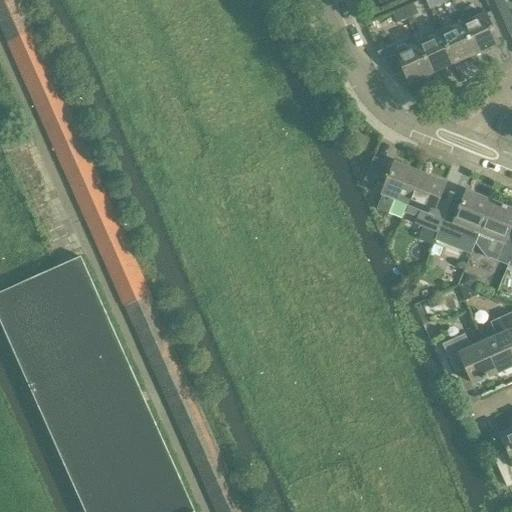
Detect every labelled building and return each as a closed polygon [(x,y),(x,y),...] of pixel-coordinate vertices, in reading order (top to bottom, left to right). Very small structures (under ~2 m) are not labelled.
[(0,0),(0,25),(40,116),(123,307),(125,306),(185,443),(216,511),(244,511),(235,491),(148,293),(85,149),(18,0),(0,0)] [(412,4),(401,9),(406,20),(417,15),(412,4)] [(511,18),(507,7),(498,11),(505,27),(511,23),(511,18)] [(396,24),(406,20),(401,9),(391,13),(396,24)] [(485,15),(461,25),(474,55),(498,45),(485,15)] [(461,25),(439,35),(452,65),(453,64),(455,69),(470,63),(467,58),(474,55),(461,25)] [(417,44),(417,45),(430,74),(452,65),(439,35),(417,44)] [(379,54),(378,54),(382,60),(393,77),(394,76),(404,72),(409,84),(430,74),(417,45),(417,44),(414,38),(379,54)] [(375,186),(386,162),(374,157),(363,181),(375,186)] [(395,164),(376,209),(388,214),(394,199),(407,205),(408,203),(419,174),(395,164)] [(408,203),(407,205),(421,210),(415,225),(436,233),(441,222),(449,204),(438,199),(444,184),(419,174),(408,203)] [(436,233),(433,241),(470,256),(474,244),(478,235),(490,204),(490,203),(467,194),(461,208),(449,204),(441,222),(436,233)] [(478,235),(474,244),(485,258),(489,255),(508,262),(511,252),(511,229),(510,228),(511,222),(511,211),(490,203),(490,204),(478,235)] [(193,511),(79,258),(0,293),(0,325),(83,511),(193,511)] [(437,299),(428,302),(431,309),(440,305),(437,299)] [(496,338),(482,344),(496,373),(511,366),(511,313),(489,323),(496,338)] [(464,335),(442,345),(453,370),(464,365),(466,369),(473,384),(496,373),(482,344),(470,349),(464,335)] [(511,423),(509,424),(511,431),(498,437),(506,453),(493,458),(506,487),(511,484),(511,423)]
